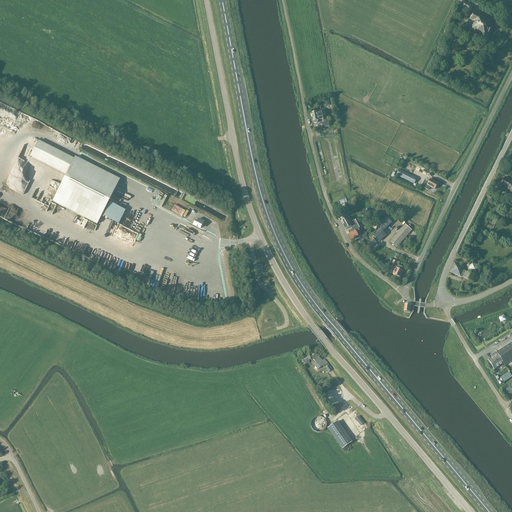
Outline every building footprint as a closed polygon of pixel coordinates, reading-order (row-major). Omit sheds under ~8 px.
[(470,12),(473,6),(465,2),(462,8),(470,12)] [(478,14),(473,12),(469,20),(473,21),(470,26),(471,27),(469,31),(486,39),(494,22),(477,14),(478,14)] [(317,122),(317,120),(322,119),(321,111),(311,113),(312,121),(313,121),(313,122),(314,123),(315,124),(316,123),(317,123),(317,122)] [(64,174),(51,201),(96,224),(119,179),(74,156),(73,158),(38,141),(29,156),(64,174)] [(391,176),(394,178),(395,176),(416,185),(418,180),(398,171),(396,174),(393,172),(391,176)] [(511,180),(505,177),(500,188),(510,193),(509,194),(511,194),(511,180)] [(434,190),(438,183),(430,180),(428,183),(426,182),(423,188),(428,190),(429,187),(434,190)] [(356,225),(361,222),(359,219),(354,221),(354,220),(351,222),(350,220),(348,221),(347,218),(346,218),(345,216),(342,218),(343,220),(341,221),(345,230),(351,227),(352,229),(357,227),(356,225)] [(386,217),(377,225),(383,231),(391,222),(386,217)] [(200,229),(204,221),(198,218),(197,221),(195,219),(193,225),(200,229)] [(356,233),(359,231),(358,229),(363,227),(361,224),(364,223),(364,221),(361,222),(356,225),(357,227),(352,229),(348,231),(350,235),(349,236),(351,241),(358,237),(356,233)] [(405,224),(390,242),(396,247),(411,230),(405,224)] [(368,250),(376,243),(374,241),(376,239),(378,241),(385,235),(380,230),(373,236),(374,237),(372,239),(364,246),(368,250)] [(394,272),(393,274),(393,275),(396,277),(396,276),(400,278),(403,272),(402,271),(403,268),(398,265),(400,262),(397,261),(396,262),(393,261),(388,270),(394,272)] [(476,276),(474,275),(463,270),(464,267),(461,266),(461,265),(454,262),(449,272),(460,277),(473,282),(476,276)] [(511,342),(496,353),(496,352),(490,355),(492,358),(488,360),(494,370),(504,364),(505,365),(511,360),(511,342)] [(323,367),(326,365),(327,366),(325,367),(329,372),(332,370),(327,363),(326,362),(326,361),(325,359),(322,361),(319,357),(320,356),(318,354),(317,355),(315,353),(311,357),(315,362),(313,364),(318,370),(322,366),(323,367)] [(303,358),(306,364),(310,363),(309,360),(311,359),(309,355),(303,358)] [(325,422),(324,420),(323,419),(321,418),(319,417),(316,418),(314,419),(313,420),(312,422),(311,424),(312,427),(313,429),(315,430),(317,431),(319,431),(322,430),(324,429),(325,427),(325,425),(325,422)] [(337,422),(327,429),(342,449),(352,442),(337,422)]
